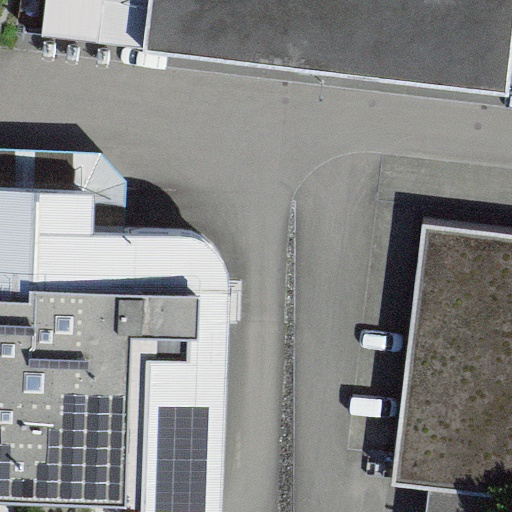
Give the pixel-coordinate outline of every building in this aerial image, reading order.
[(103,0),(100,29),(145,35),(148,0),(103,0)] [(511,0),(148,0),(145,35),(509,79),(511,53),(511,0)] [(128,169),(102,145),(0,141),(0,169),(97,173),(95,213),(126,214),(128,169)] [(0,499),(224,508),(233,270),(231,269),(231,265),(230,255),(224,245),(219,237),(213,230),(206,224),(196,219),(183,216),(126,214),(95,213),(97,173),(0,169),(0,499)] [(511,224),(424,214),(393,475),(430,480),(505,489),(511,489),(511,224)] [(502,511),(505,489),(430,480),(426,511),(502,511)]
